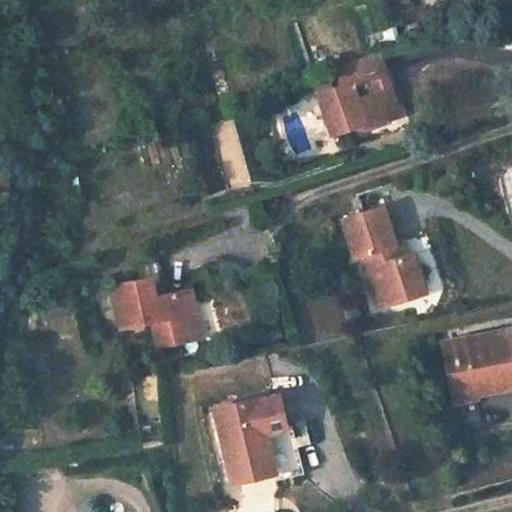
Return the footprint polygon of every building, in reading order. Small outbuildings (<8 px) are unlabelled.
[(417,23),(405,27),(408,40),(422,35),(417,23)] [(393,26),(371,34),(377,50),(399,43),(393,26)] [(370,125),(403,114),(384,51),(333,69),(339,87),(325,92),(338,133),(369,122),(370,125)] [(57,94),(37,101),(43,120),(63,114),(57,94)] [(237,118),(216,121),(225,189),(246,186),(237,118)] [(240,131),(249,181),(263,178),(254,129),(240,131)] [(249,226),(262,224),(259,202),(246,204),(249,226)] [(365,257),(379,307),(425,293),(414,255),(402,258),(388,209),(347,221),(353,242),(358,259),(365,257)] [(414,255),(425,293),(434,290),(423,252),(414,255)] [(150,277),(109,286),(119,330),(153,323),(157,347),(200,338),(190,289),(155,297),(150,277)] [(455,402),(511,389),(511,337),(510,329),(497,332),(443,343),(455,402)] [(210,407),(228,483),(269,473),(271,480),(296,474),(290,449),(285,428),(281,429),(273,396),(252,401),(251,397),(210,407)]
